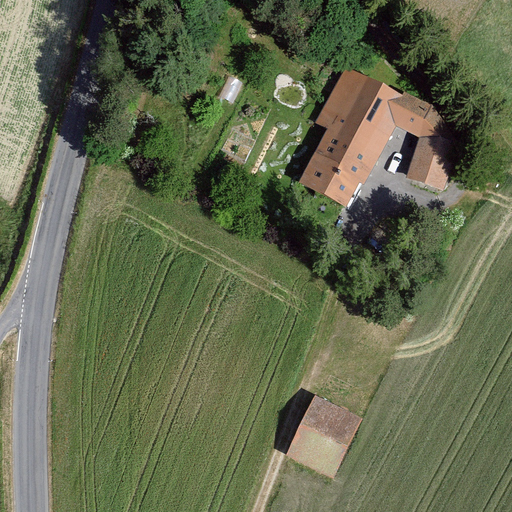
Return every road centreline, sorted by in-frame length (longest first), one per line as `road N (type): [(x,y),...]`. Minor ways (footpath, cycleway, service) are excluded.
road 1 (tertiary): [(112,0),(39,289),(35,511)]
road 2 (track): [(256,511),(341,280)]
